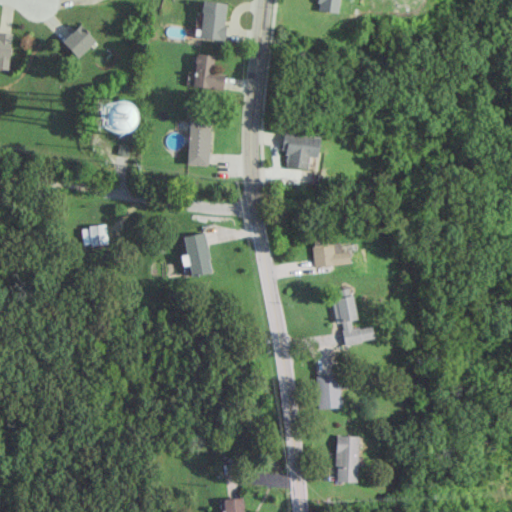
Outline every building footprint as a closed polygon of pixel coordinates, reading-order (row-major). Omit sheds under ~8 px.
[(199,38),(223,41),(227,3),(203,0),(199,38)] [(317,0),(316,10),(336,13),(338,0),(317,0)] [(0,69),(8,70),(12,33),(0,31),(0,69)] [(223,74),(212,73),(214,55),(195,54),(192,86),(222,89),(223,74)] [(106,135),(133,126),(123,99),(97,108),(106,135)] [(187,164),(208,165),(209,120),(188,119),(187,164)] [(307,168),(309,156),(317,157),(320,137),(283,132),(281,151),(287,152),(285,165),(307,168)] [(211,272),(203,232),(182,236),(191,276),(211,272)] [(314,267),(350,262),(348,250),(341,251),(340,242),(332,243),(331,233),(310,236),(314,267)] [(343,344),(373,339),(371,325),(351,329),(350,320),(356,319),(352,295),(331,299),(335,322),(340,321),(343,344)] [(338,375),(315,376),(317,409),(339,407),(338,375)] [(334,482),(356,482),(357,435),(335,435),(334,482)] [(242,511),(242,498),(223,499),(223,511),(242,511)]
